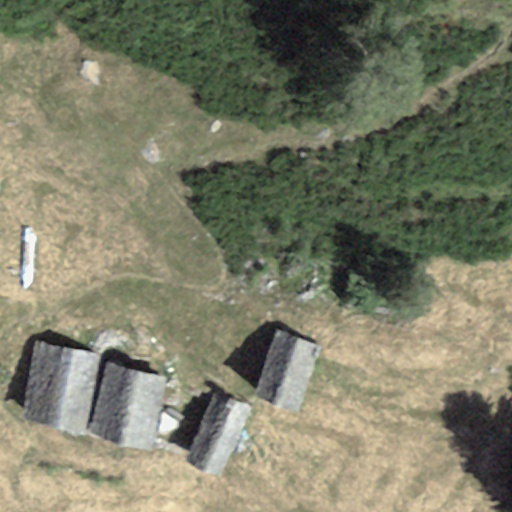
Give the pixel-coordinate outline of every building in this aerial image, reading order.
[(415,268),(253,244),(245,287),(405,316),(415,268)] [(322,348),(280,333),(256,399),(298,415),(322,348)] [(99,355),(36,343),(21,424),(83,436),(99,355)] [(165,380),(109,368),(94,436),(151,448),(165,380)] [(248,412),(214,397),(187,458),(221,473),(248,412)]
